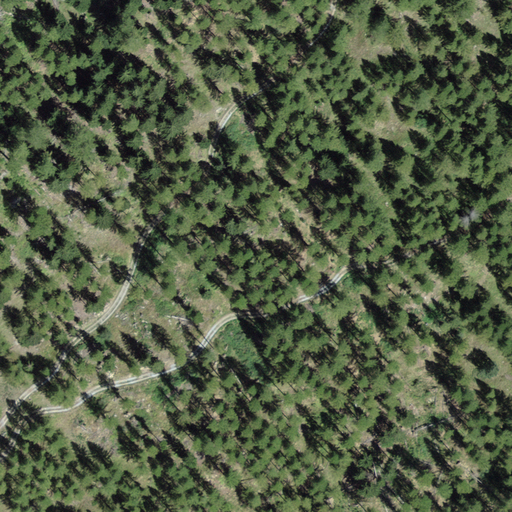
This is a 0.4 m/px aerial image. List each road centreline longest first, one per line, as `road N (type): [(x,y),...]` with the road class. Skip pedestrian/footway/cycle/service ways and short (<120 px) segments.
road 1 (track): [(511,200),(467,231),(349,267),(329,288),(273,315),(230,318),(171,368),(35,414),(0,459)]
road 2 (track): [(0,424),(51,376),(72,342),(112,310),(147,229),(203,182),(227,115),(329,23),(334,0)]
